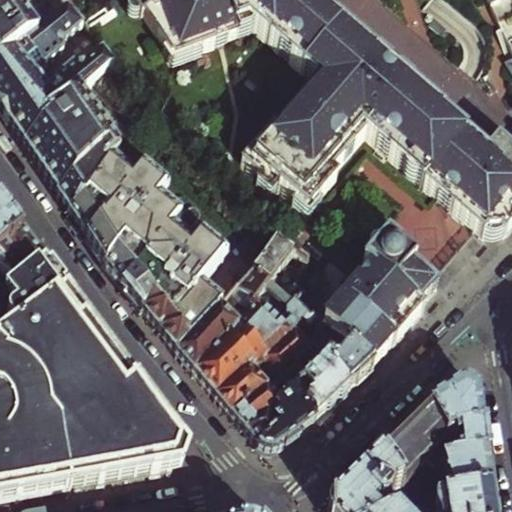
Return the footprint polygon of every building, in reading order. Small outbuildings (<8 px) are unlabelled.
[(69,219),(115,158),(68,108),(110,70),(98,54),(79,69),(66,69),(43,87),(35,77),(59,59),(62,49),(82,33),(56,0),(0,0),(0,118),(17,144),(50,191),(62,208),(69,219)] [(511,135),(510,134),(499,146),(407,66),(330,0),(146,0),(181,49),(249,23),(245,10),(255,5),(330,67),(266,145),(311,182),(375,105),(496,214),(511,227),(511,135)] [(511,0),(483,0),(511,58),(511,0)] [(222,289),(234,275),(191,238),(197,229),(159,196),(164,189),(149,176),(143,183),(115,158),(69,219),(80,236),(82,239),(89,249),(103,270),(108,277),(115,287),(134,310),(154,335),(168,352),(176,361),(217,316),(228,304),(231,300),(222,289)] [(402,211),(362,173),(285,255),(298,265),(295,270),(293,276),(292,283),(293,289),(300,295),(290,307),(308,325),(312,321),(332,341),(349,358),(353,355),(375,377),(433,315),(418,303),(441,276),(416,254),(422,247),(392,221),(402,211)] [(0,259),(22,239),(15,230),(0,209),(0,259)] [(33,254),(22,239),(0,259),(0,274),(15,292),(43,268),(33,254)] [(285,255),(278,249),(263,265),(257,273),(231,300),(228,304),(249,323),(259,313),(253,307),(280,278),(293,289),(292,283),(293,276),(295,270),(298,265),(285,255)] [(263,265),(248,250),(242,257),(257,273),(263,265)] [(0,347),(14,336),(65,297),(61,292),(43,268),(15,292),(0,274),(0,347)] [(236,337),(193,381),(206,395),(216,407),(305,329),(305,328),(308,325),(290,307),(300,295),(293,289),(280,278),(253,307),(259,313),(249,323),(236,337)] [(0,507),(41,500),(147,481),(171,476),(176,463),(181,451),(151,412),(75,310),(65,297),(14,336),(0,347),(0,507)] [(228,304),(217,316),(236,337),(249,323),(228,304)] [(236,337),(217,316),(176,361),(187,374),(193,381),(236,337)] [(226,417),(232,425),(279,385),(316,354),(312,349),(314,339),(328,344),(332,341),(312,321),(308,325),(305,328),(305,329),(216,407),(226,417)] [(351,402),(331,377),(349,358),(332,341),(328,344),(316,354),(279,385),(290,398),(285,402),(289,406),(320,433),(323,432),(338,416),(351,402)] [(331,377),(351,402),(365,388),(375,377),(353,355),(349,358),(331,377)] [(239,432),(246,440),(268,423),(289,406),(285,402),(290,398),(279,385),(232,425),(239,432)] [(470,397),(463,393),(440,408),(431,414),(431,417),(448,449),(448,450),(449,455),(455,454),(454,443),(461,442),(464,467),(453,468),(443,469),(448,506),(492,499),(486,464),(477,400),(470,397)] [(261,455),(278,458),(291,451),(320,433),(289,406),(268,423),(279,437),(261,455)] [(431,417),(431,414),(429,415),(388,455),(382,461),(408,489),(448,449),(431,417)] [(259,454),(261,455),(279,437),(268,423),(246,440),(253,448),(259,454)] [(408,489),(382,461),(368,475),(332,510),(332,511),(388,511),(389,510),(391,508),(391,506),(408,489)] [(448,506),(432,509),(421,511),(493,511),(492,499),(448,506)]
